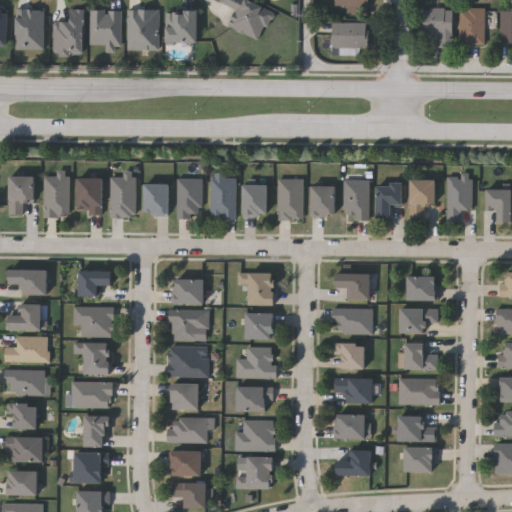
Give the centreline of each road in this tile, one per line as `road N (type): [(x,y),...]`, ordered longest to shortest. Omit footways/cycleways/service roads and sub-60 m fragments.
road 1 (residential): [(0,246),(511,251)]
road 2 (secondary): [(511,91),(77,89)]
road 3 (secondary): [(0,127),(277,130)]
road 4 (residential): [(145,248),(146,511)]
road 5 (residential): [(313,509),(306,458),(309,250)]
road 6 (residential): [(470,500),(471,251)]
road 7 (residential): [(295,511),(511,498)]
road 8 (residential): [(405,0),(404,129)]
road 9 (secondary): [(277,130),(404,129)]
